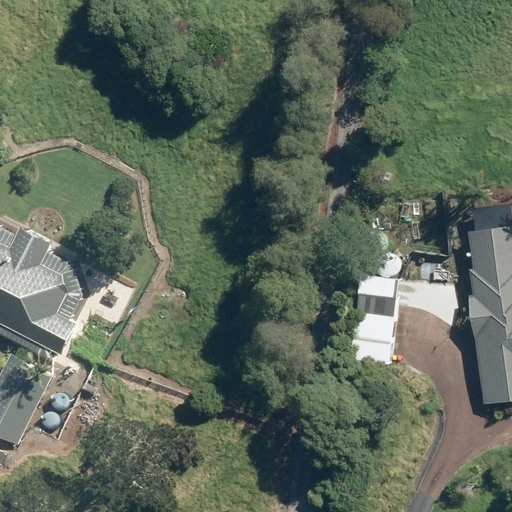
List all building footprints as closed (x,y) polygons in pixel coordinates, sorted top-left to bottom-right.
[(0,333),(57,360),(77,319),(70,315),(82,293),(84,281),(81,269),(75,261),(66,255),(53,248),(55,243),(23,228),(20,233),(1,224),(0,223),(0,333)] [(511,225),(473,229),(476,267),(473,267),(475,296),(469,297),(472,335),(482,334),(488,402),(511,399),(511,225)] [(398,250),(395,250),(392,250),(389,250),(387,251),(384,252),(382,254),(380,256),(379,258),(378,260),(377,263),(377,266),(377,268),(378,271),(379,273),(381,276),(383,277),(385,279),(387,280),(390,281),(393,281),(396,280),(398,280),(401,279),(403,277),(405,275),(406,273),(407,270),(408,268),(408,265),(408,262),(407,260),(406,257),(404,255),(402,253),(400,252),(398,250)] [(452,258),(424,256),(422,287),(450,289),(452,258)] [(392,292),(371,291),(370,314),(391,315),(392,292)] [(394,337),(360,335),(359,361),(393,363),(394,337)] [(56,371),(10,349),(0,370),(0,426),(25,438),(56,371)]
